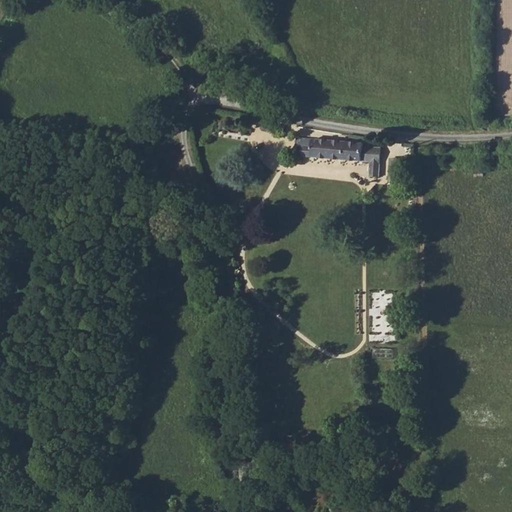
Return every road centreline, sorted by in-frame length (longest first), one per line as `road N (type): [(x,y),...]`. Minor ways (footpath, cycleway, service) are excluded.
road 1 (residential): [(242,511),(218,263),(185,147),(192,103),(200,98),(411,137),(511,134)]
road 2 (track): [(93,0),(184,68),(200,98)]
